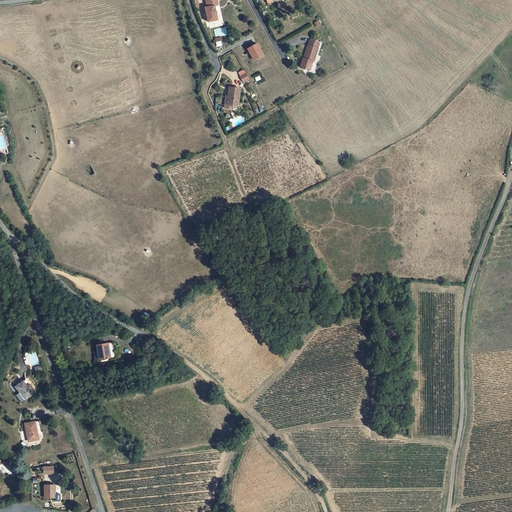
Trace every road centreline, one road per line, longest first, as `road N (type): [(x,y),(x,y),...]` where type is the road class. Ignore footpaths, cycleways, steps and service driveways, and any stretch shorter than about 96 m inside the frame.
road 1 (unclassified): [(511,162),(467,295),(448,511)]
road 2 (unclassified): [(102,511),(5,230)]
road 3 (track): [(147,337),(195,367),(253,421),(300,469),(327,511)]
road 4 (track): [(234,403),(283,439),(322,483),(334,511)]
